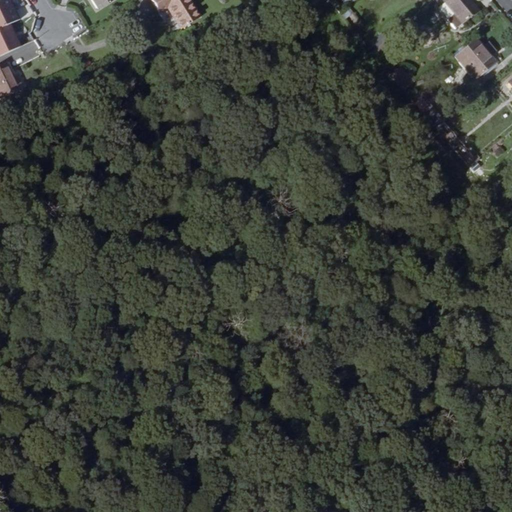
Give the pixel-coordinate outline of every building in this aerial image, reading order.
[(0,0),(0,51),(21,42),(10,19),(15,17),(7,0),(0,0)] [(87,0),(93,11),(112,0),(87,0)] [(172,12),(181,28),(195,19),(184,0),(161,0),(157,3),(165,16),(172,12)] [(434,0),(437,3),(439,0),(443,0),(461,20),(475,9),(467,0),(434,0)] [(474,37),(453,54),(473,78),(494,61),(474,37)] [(15,67),(39,56),(32,42),(9,53),(15,67)] [(416,49),(410,53),(419,64),(424,59),(416,49)] [(0,93),(16,86),(4,59),(0,60),(0,93)] [(403,92),(414,79),(397,65),(386,79),(403,92)] [(481,160),(476,165),(485,177),(491,172),(481,160)]
